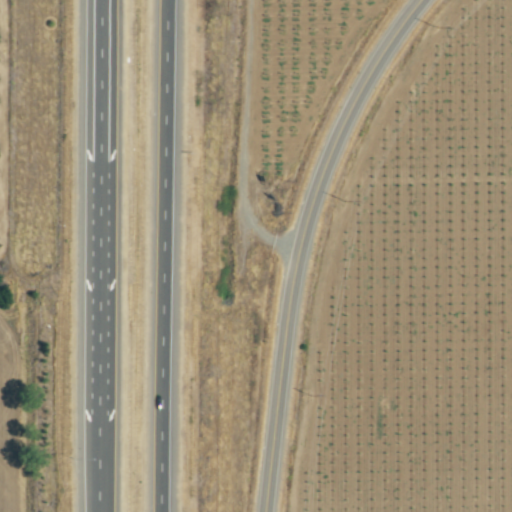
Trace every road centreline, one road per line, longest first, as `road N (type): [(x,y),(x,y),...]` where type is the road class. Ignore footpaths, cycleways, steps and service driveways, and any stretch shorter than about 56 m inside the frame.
road 1 (tertiary): [(264,511),(286,324),(309,213),(344,120),(421,0)]
road 2 (trunk): [(104,0),(100,511)]
road 3 (motorway): [(162,511),(164,0)]
